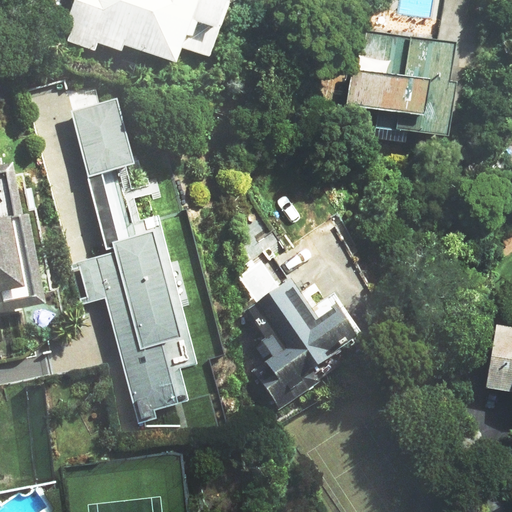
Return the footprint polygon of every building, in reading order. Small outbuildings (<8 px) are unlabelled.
[(70,0),(60,19),(66,22),(63,29),(68,31),(62,47),(93,58),(96,50),(120,59),(122,52),(174,71),(180,52),(210,63),(233,0),(70,0)] [(433,44),(438,23),(381,9),(376,30),(334,20),(314,106),(411,132),(409,141),(445,149),(468,52),(433,44)] [(113,102),(34,118),(85,310),(101,306),(134,428),(158,422),(156,417),(180,410),(178,400),(190,397),(183,373),(199,368),(181,300),(190,298),(179,258),(171,260),(158,213),(144,216),(113,102)] [(0,310),(40,306),(30,222),(20,223),(14,176),(0,177),(0,310)] [(285,402),(301,390),(358,352),(325,304),(309,316),(287,284),(276,292),(259,266),(235,282),(252,308),(259,303),(280,335),(259,349),(270,365),(250,379),(264,399),(277,390),(285,402)] [(511,335),(487,333),(480,393),(511,396),(509,409),(511,408),(511,335)]
